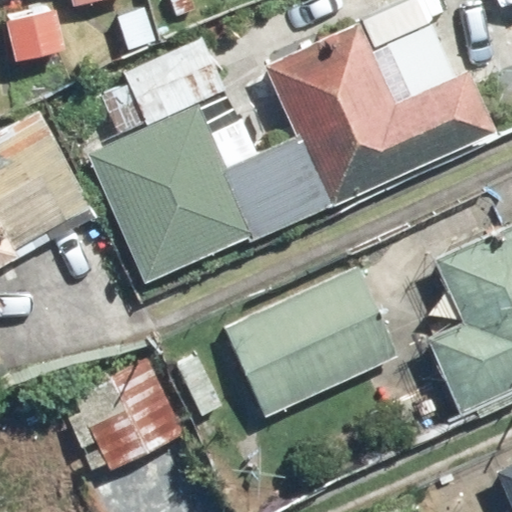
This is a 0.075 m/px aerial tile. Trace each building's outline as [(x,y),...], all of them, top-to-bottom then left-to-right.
[(62,0),(48,0),(9,8),(18,55),(72,44),(62,0)] [(216,123),(205,94),(231,83),(208,29),(127,63),(150,117),(93,141),(150,276),(502,129),(474,61),(460,67),(439,18),(395,37),(415,86),(399,93),(368,19),(273,58),(302,129),(261,146),(246,110),(216,123)] [(0,376),(15,368),(0,341),(0,262),(98,208),(41,106),(0,129),(0,376)] [(511,226),(443,254),(466,311),(431,325),(462,402),(511,381),(511,226)] [(365,258),(229,319),(270,410),(406,350),(365,258)] [(136,359),(62,396),(101,471),(187,427),(174,401),(161,408),(136,359)] [(511,511),(511,455),(498,462),(511,494),(511,511)] [(396,511),(431,511),(425,498),(397,511),(396,511)]
